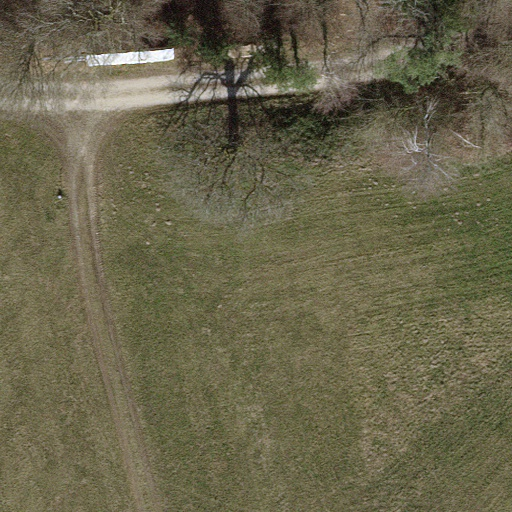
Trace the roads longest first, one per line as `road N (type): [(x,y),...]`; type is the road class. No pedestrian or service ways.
road 1 (track): [(0,88),(77,97),(386,72),(494,13),(499,0)]
road 2 (track): [(152,511),(80,168),(104,95)]
